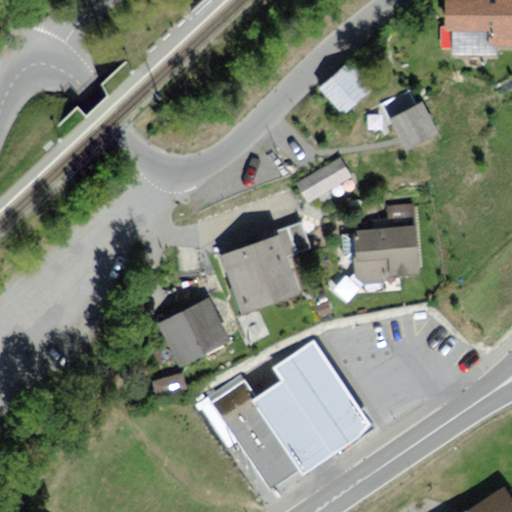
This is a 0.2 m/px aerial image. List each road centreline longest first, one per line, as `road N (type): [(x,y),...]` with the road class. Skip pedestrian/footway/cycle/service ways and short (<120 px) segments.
road 1 (residential): [(391,0),(292,82),(249,137),(209,162),(163,164),(142,154),(63,67),(44,60)]
road 2 (primary): [(317,511),(511,379)]
